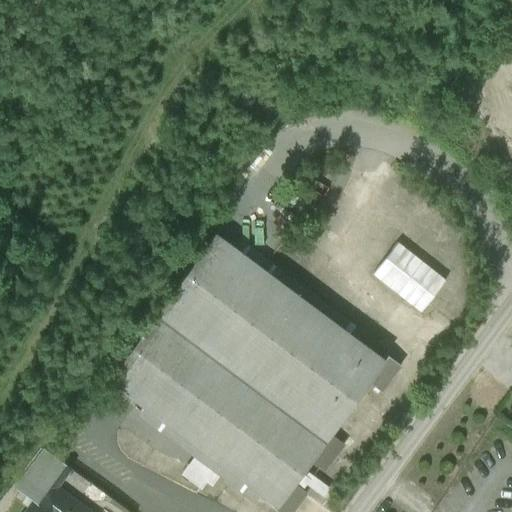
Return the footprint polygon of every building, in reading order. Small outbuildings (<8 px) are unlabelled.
[(404,367),(215,229),(105,379),(147,410),(269,499),(278,505),(273,511),(274,511),(298,511),(311,495),(305,491),(307,487),(323,499),(331,488),(314,475),(320,466),(329,473),(353,440),(341,431),(372,388),(382,396),(404,367)] [(395,241),(369,275),(420,315),(446,281),(395,241)] [(263,506),(269,499),(147,410),(141,419),(196,459),(183,476),(207,494),(213,486),(217,490),(225,479),(263,506)] [(29,499),(39,506),(55,486),(69,468),(49,453),(20,491),(29,499)] [(19,511),(90,511),(55,486),(39,506),(29,499),(19,511)]
